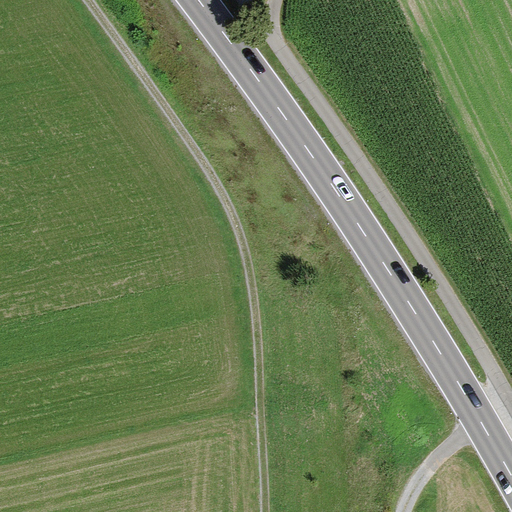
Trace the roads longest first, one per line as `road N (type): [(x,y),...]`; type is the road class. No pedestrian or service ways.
road 1 (primary): [(198,0),(352,213),(511,476)]
road 2 (track): [(259,511),(255,304),(232,219),(176,122),(81,0)]
road 3 (track): [(238,0),(407,236),(511,415)]
road 4 (track): [(506,405),(432,450),(402,511)]
